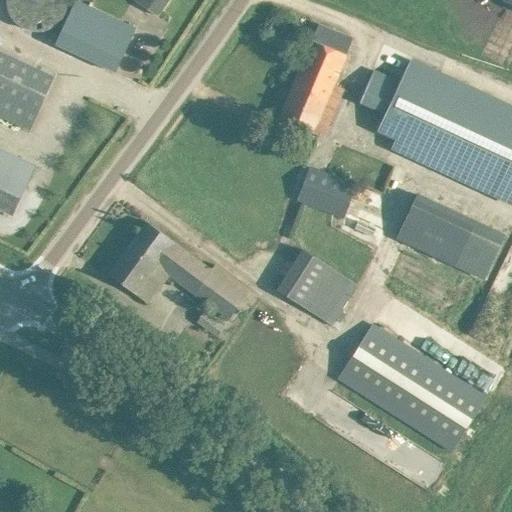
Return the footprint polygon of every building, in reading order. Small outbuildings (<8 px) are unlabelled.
[(3,0),(4,2),(4,5),(5,8),(6,12),(8,14),(10,18),(11,19),(14,22),(16,24),(19,26),(21,27),(25,28),(26,29),(30,29),(32,30),(35,30),(38,29),(41,29),(45,28),(47,27),(49,26),(52,24),(54,22),(57,20),(59,17),(61,14),(62,11),(63,9),(64,7),(64,3),(64,1),(64,0),(3,0)] [(138,0),(137,2),(141,5),(158,16),(168,0),(138,0)] [(55,44),(97,64),(115,72),(135,29),(75,1),(55,44)] [(278,121),(297,128),(324,140),(331,124),(319,119),(328,97),(338,101),(343,89),(333,85),(353,38),(318,24),(278,121)] [(0,45),(0,115),(30,130),(57,72),(0,45)] [(511,105),(411,58),(400,81),(374,69),(358,104),(403,125),(393,146),(511,201),(511,105)] [(0,209),(13,215),(35,166),(0,149),(0,209)] [(311,167),(297,199),(340,219),(355,187),(311,167)] [(504,235),(475,221),(417,194),(397,237),(455,264),(483,278),(504,235)] [(209,214),(197,230),(240,262),(252,246),(209,214)] [(211,270),(163,234),(147,222),(108,275),(147,304),(165,279),(169,281),(171,278),(228,321),(250,291),(215,265),(211,270)] [(302,250),(276,291),(331,325),(357,285),(302,250)] [(204,312),(197,322),(216,336),(223,327),(204,312)] [(373,326),(350,362),(339,379),(452,451),(486,398),(373,326)]
